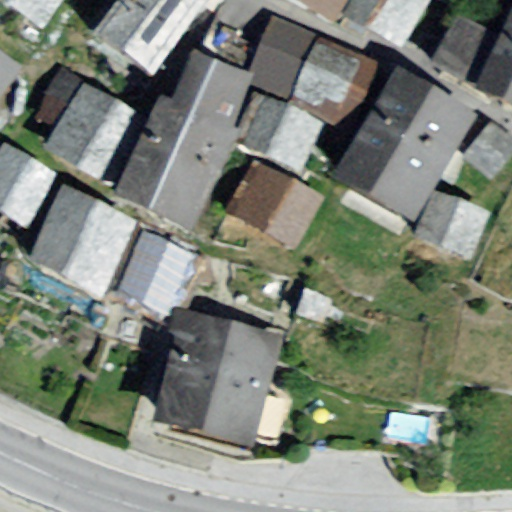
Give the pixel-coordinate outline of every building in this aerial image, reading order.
[(0,0),(0,10),(47,40),(72,0),(0,0)] [(131,0),(99,51),(153,85),(207,0),(131,0)] [(281,0),(340,31),(357,0),(281,0)] [(361,0),(348,26),(405,56),(434,0),(361,0)] [(511,7),(476,96),(511,110),(511,7)] [(486,38),(433,16),(414,55),(469,79),(486,38)] [(307,43),(274,30),(252,87),(286,99),(307,43)] [(296,108),(348,132),(375,74),(324,50),(296,108)] [(0,106),(22,74),(0,59),(0,106)] [(174,116),(161,110),(118,214),(194,245),(236,142),(228,139),(249,89),(194,67),(174,116)] [(396,89),(342,196),(417,234),(471,127),(396,89)] [(46,160),(98,189),(135,123),(83,94),(46,160)] [(299,183),(322,136),(263,108),(241,156),(299,183)] [(465,168),(495,188),(511,162),(511,147),(490,132),(465,168)] [(0,168),(0,224),(27,239),(56,185),(6,158),(0,168)] [(229,218),(294,255),(321,208),(256,171),(229,218)] [(135,234),(63,203),(30,277),(102,309),(135,234)] [(420,253),(475,273),(493,222),(438,203),(420,253)] [(119,306),(166,325),(193,261),(145,242),(119,306)] [(256,456),(284,349),(183,324),(156,431),(256,456)]
